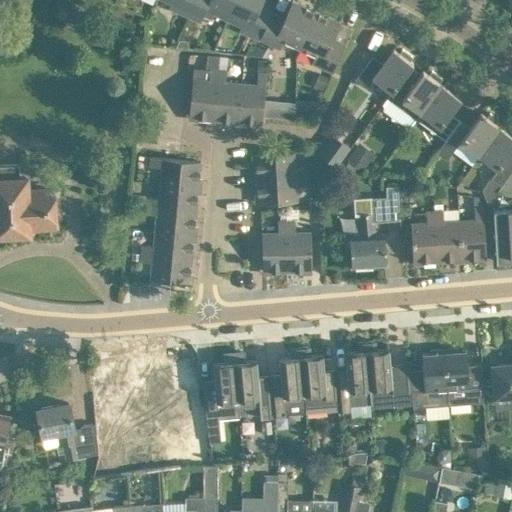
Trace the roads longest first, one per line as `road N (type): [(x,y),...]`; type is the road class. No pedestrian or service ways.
road 1 (residential): [(222,311),(511,286)]
road 2 (residential): [(0,317),(99,325),(222,311)]
road 3 (residential): [(222,311),(226,134)]
road 4 (tertiary): [(511,68),(410,0)]
